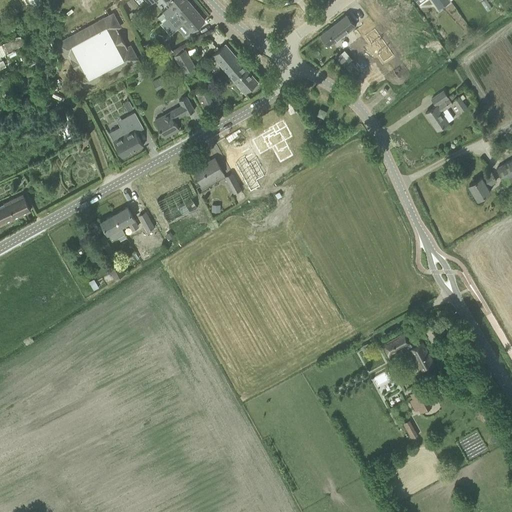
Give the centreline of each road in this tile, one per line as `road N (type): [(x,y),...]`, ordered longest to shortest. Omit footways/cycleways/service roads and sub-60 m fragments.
road 1 (unclassified): [(0,250),(266,100),(294,66)]
road 2 (tertiary): [(429,250),(367,117),(294,66)]
